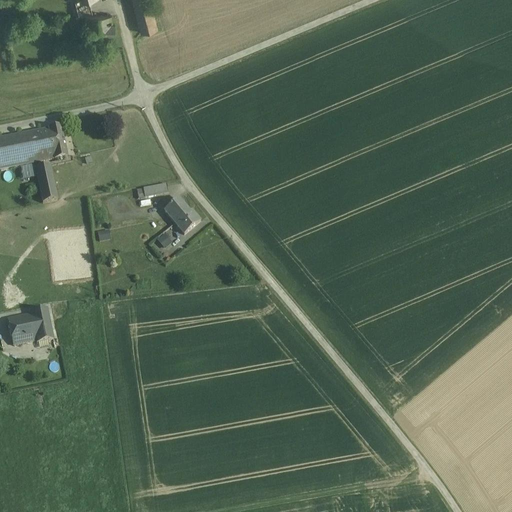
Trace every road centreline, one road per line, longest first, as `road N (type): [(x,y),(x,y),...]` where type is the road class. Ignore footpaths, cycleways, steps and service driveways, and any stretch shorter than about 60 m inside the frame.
road 1 (unclassified): [(458,511),(185,175),(142,97)]
road 2 (unclassified): [(370,0),(142,97)]
road 3 (track): [(428,473),(231,511)]
road 4 (unclassified): [(142,97),(0,128)]
